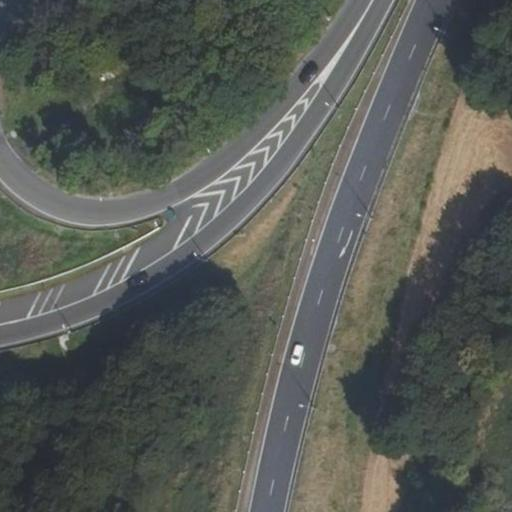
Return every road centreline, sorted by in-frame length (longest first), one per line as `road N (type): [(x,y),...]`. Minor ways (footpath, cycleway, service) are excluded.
road 1 (motorway): [(441,0),(332,264),(269,511)]
road 2 (secondary): [(383,0),(268,182),(225,224),(123,292),(0,335)]
road 3 (secondary): [(360,0),(255,134),(161,200),(108,212),(60,207),(37,197),(0,155)]
